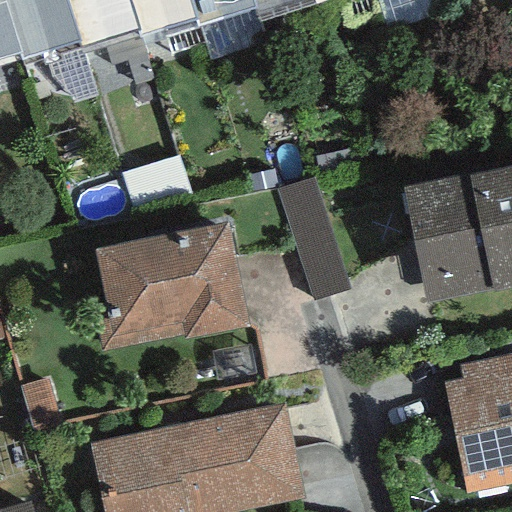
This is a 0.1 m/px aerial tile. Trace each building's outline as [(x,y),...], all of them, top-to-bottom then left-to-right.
[(0,0),(0,57),(20,52),(3,0),(0,0)] [(64,0),(3,0),(20,52),(22,60),(77,43),(64,0)] [(64,0),(77,43),(80,52),(140,34),(129,0),(64,0)] [(129,0),(140,34),(194,18),(188,0),(129,0)] [(188,0),(194,18),(197,26),(255,8),(252,0),(188,0)] [(252,0),(255,8),(260,23),(317,5),(315,0),(252,0)] [(511,166),(402,188),(424,302),(491,289),(492,293),(511,289),(511,166)] [(314,178),(275,190),(310,302),(348,290),(314,178)] [(222,224),(95,251),(107,314),(95,317),(102,351),(185,333),(187,340),(245,328),(222,224)] [(511,354),(459,365),(462,379),(442,383),(464,495),(511,485),(511,354)] [(284,404),(88,444),(102,511),(234,511),(304,498),(284,404)] [(0,510),(0,511),(32,511),(30,503),(0,510)]
